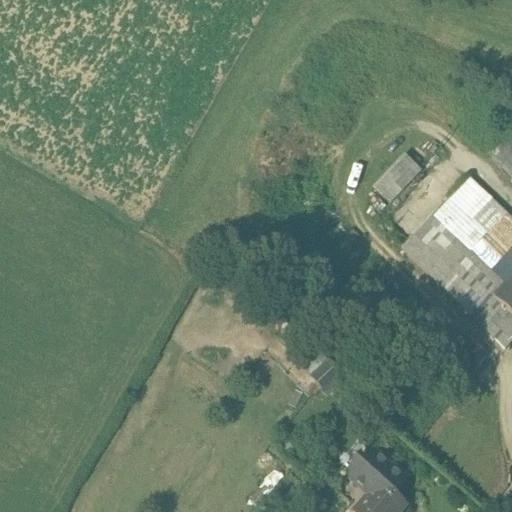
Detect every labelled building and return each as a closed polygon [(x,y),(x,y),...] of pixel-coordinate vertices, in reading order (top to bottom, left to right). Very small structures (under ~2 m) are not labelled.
[(511,131),(488,155),(511,179),(511,131)] [(373,183),(390,200),(427,164),(411,147),(373,183)] [(511,222),(466,179),(400,249),(481,326),(505,348),(511,340),(511,222)] [(505,348),(481,326),(468,340),(492,362),(505,348)] [(327,365),(312,378),(328,396),(343,382),(327,365)] [(390,466),(360,439),(337,464),(369,493),(367,496),(365,495),(352,510),(353,511),(397,511),(406,503),(393,491),(406,477),(391,464),(390,466)]
